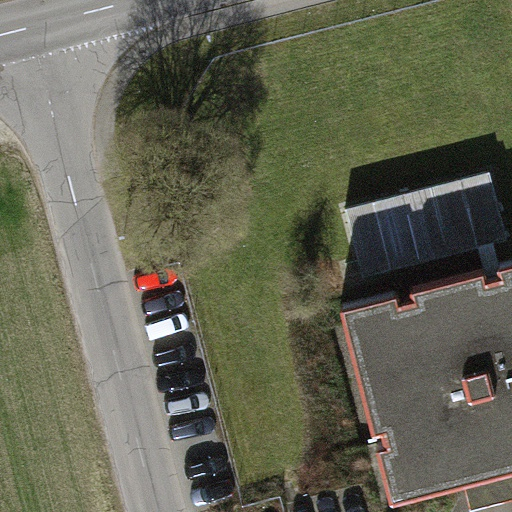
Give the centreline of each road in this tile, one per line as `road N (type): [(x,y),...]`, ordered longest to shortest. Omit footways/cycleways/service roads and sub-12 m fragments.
road 1 (unclassified): [(161,511),(35,31)]
road 2 (tertiary): [(152,0),(35,31)]
